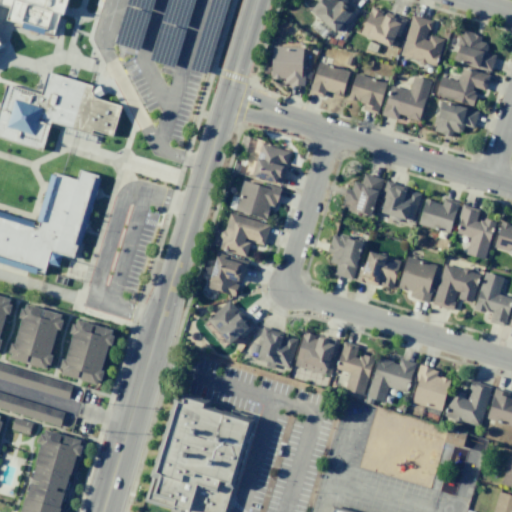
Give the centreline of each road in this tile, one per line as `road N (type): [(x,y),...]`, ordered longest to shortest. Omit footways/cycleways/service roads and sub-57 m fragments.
road 1 (tertiary): [(100,511),(253,0)]
road 2 (residential): [(330,131),(290,284),(298,294),(511,361)]
road 3 (residential): [(224,99),(511,186)]
